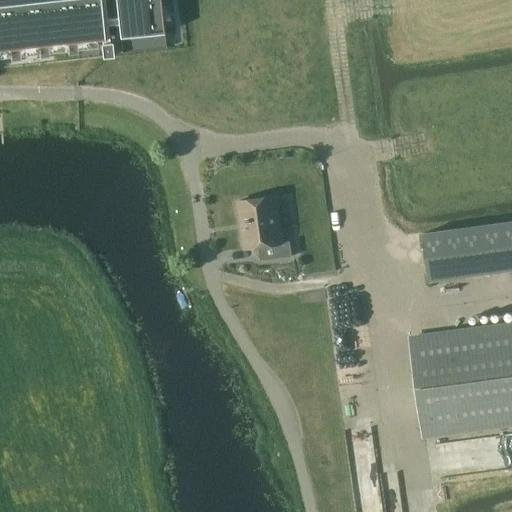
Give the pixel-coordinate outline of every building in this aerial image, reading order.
[(78,54),(78,50),(77,42),(96,40),(102,40),(97,0),(61,0),(0,6),(0,50),(10,50),(11,62),(21,61),(21,56),(20,49),(38,47),(39,54),(40,59),(50,57),(49,53),(48,45),(67,43),(68,55),(78,54)] [(116,0),(118,17),(119,24),(122,53),(166,48),(163,26),(161,6),(169,5),(173,5),(172,0),(116,0)] [(111,43),(109,43),(102,44),(101,44),(102,57),(112,56),(111,43)] [(282,242),(276,196),(238,201),(245,248),(258,246),(260,260),(293,255),(290,241),(282,242)] [(429,281),(511,270),(511,220),(423,232),(429,281)] [(424,436),(511,423),(511,324),(411,338),(424,436)] [(483,457),(485,469),(511,465),(511,431),(461,437),(464,460),(483,457)]
